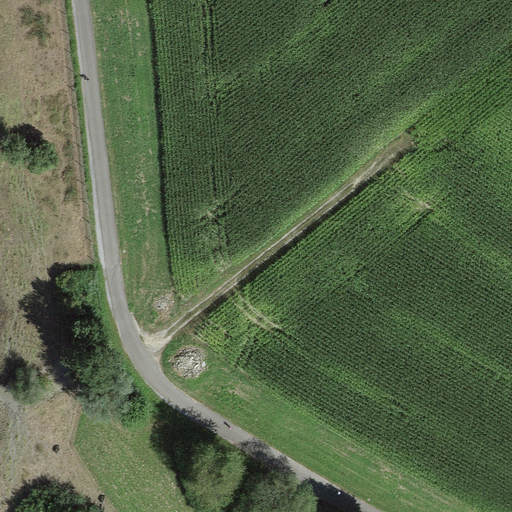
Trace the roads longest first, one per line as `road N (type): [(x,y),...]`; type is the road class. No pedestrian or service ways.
road 1 (track): [(371,511),(168,396),(136,353),(105,251),(77,0)]
road 2 (track): [(136,353),(394,132)]
